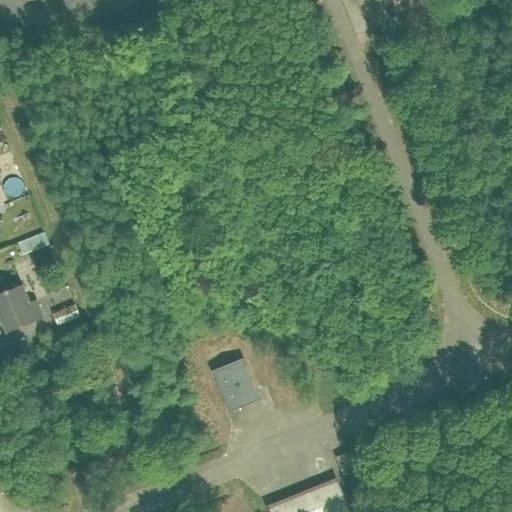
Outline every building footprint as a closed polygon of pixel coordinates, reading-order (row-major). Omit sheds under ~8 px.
[(410,0),(383,0),(391,17),(414,7),(410,0)] [(22,284),(0,293),(0,317),(2,322),(6,333),(44,318),(36,299),(29,302),(22,284)] [(243,359),(214,371),(229,411),(259,399),(243,359)] [(362,470),(354,449),(338,455),(336,456),(337,460),(344,477),(362,470)] [(349,511),(336,480),(268,507),(270,511),(349,511)]
